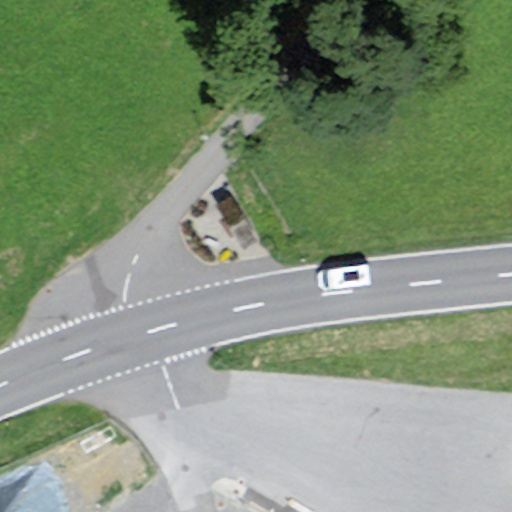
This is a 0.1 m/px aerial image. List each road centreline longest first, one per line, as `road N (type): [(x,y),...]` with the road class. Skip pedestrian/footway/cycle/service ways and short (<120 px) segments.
road 1 (unclassified): [(358,0),(147,238),(124,289),(120,338)]
road 2 (secondary): [(148,330),(346,291),(511,274)]
road 3 (unclassified): [(148,330),(200,511)]
road 4 (secondary): [(0,385),(120,338)]
